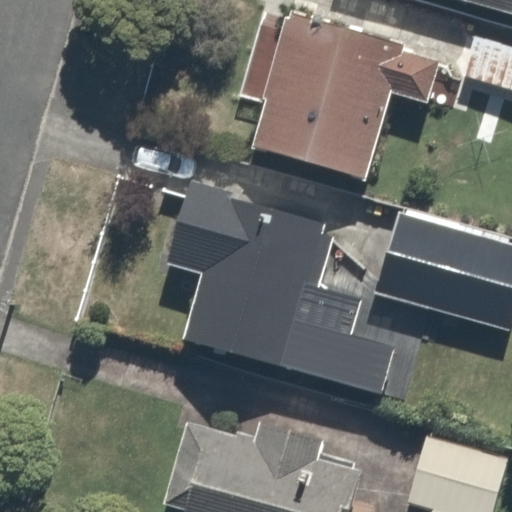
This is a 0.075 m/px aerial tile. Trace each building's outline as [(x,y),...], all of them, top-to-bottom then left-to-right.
[(511,0),(468,0),(511,12),(511,0)] [(409,104),(424,50),(274,10),(240,142),(346,170),(367,93),(409,104)] [(511,34),(467,21),(450,78),(511,96),(511,34)] [(244,171),(169,153),(142,264),(180,273),(164,339),(383,393),(396,342),(345,330),(359,274),(319,264),(331,217),(238,194),(244,171)] [(511,293),(511,234),(392,197),(361,297),(498,340),(511,293)] [(322,511),(333,471),(311,466),(318,437),(257,421),(250,450),(188,435),(169,511),(322,511)] [(495,511),(511,450),(416,425),(397,501),(421,507),(420,511),(495,511)]
